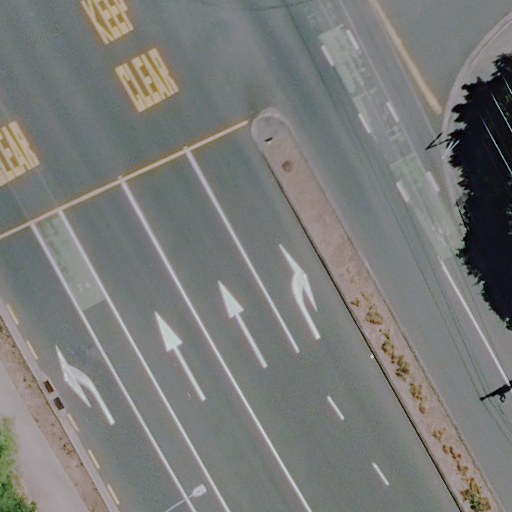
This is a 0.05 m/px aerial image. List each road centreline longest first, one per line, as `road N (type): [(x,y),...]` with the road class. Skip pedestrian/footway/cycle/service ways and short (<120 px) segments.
road 1 (secondary): [(252,0),(511,468)]
road 2 (secondary): [(307,511),(56,92)]
road 3 (primary): [(159,511),(0,245)]
road 4 (residential): [(56,92),(231,0)]
